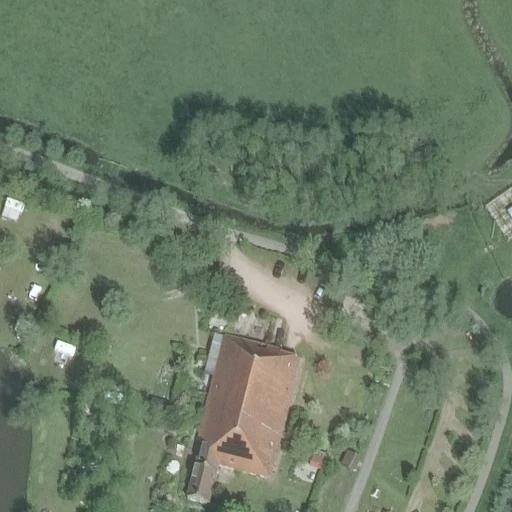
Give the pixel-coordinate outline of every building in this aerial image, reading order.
[(423,333),(431,310),(419,306),(412,329),(423,333)] [(269,480),(299,361),(279,356),(280,352),(223,338),(217,362),(214,376),(197,442),(201,443),(187,500),(208,506),(218,467),(269,480)] [(208,360),(205,374),(214,376),(217,362),(208,360)] [(155,395),(172,399),(176,383),(159,378),(155,395)] [(155,402),(151,420),(161,422),(165,405),(155,402)] [(313,457),(311,465),(321,468),(324,460),(313,457)]
